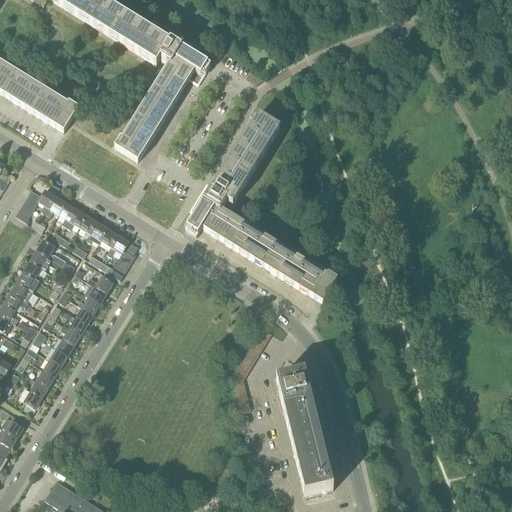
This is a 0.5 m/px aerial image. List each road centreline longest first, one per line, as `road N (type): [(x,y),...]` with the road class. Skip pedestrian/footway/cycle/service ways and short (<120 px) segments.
road 1 (residential): [(165,243),(259,93),(215,66),(124,217)]
road 2 (unclassified): [(366,511),(320,357),(290,322),(165,243)]
road 3 (residential): [(0,511),(165,243)]
